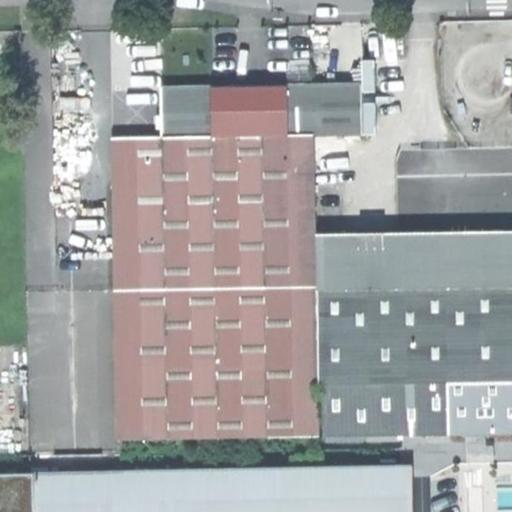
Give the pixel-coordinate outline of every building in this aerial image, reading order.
[(253,85),(153,87),(154,140),(107,141),(110,288),(313,284),(312,237),(310,135),(357,134),(356,83),(253,85)] [(511,232),(312,237),(313,284),(315,385),(511,380),(511,232)] [(315,385),(313,284),(110,288),(113,438),(316,434),(315,385)] [(511,429),(511,380),(315,385),(316,434),(511,429)] [(411,511),(410,469),(37,475),(37,511),(411,511)] [(0,511),(37,511),(37,475),(0,475),(0,511)] [(446,511),(477,511),(477,493),(446,494),(446,511)] [(433,511),(446,511),(446,494),(433,494),(433,511)]
